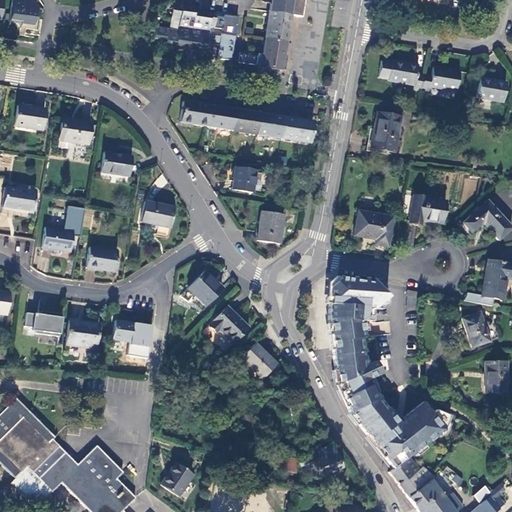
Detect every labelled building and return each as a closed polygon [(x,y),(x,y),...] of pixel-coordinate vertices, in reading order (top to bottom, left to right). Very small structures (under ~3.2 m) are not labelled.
[(11,0),(8,24),(33,28),(36,9),(30,0),(11,0)] [(269,0),(267,12),(302,18),(304,0),(269,0)] [(398,0),(396,0),(389,0),(388,8),(397,10),(398,0)] [(203,56),(210,57),(212,44),(217,45),(215,58),(228,61),(235,17),(221,15),(221,18),(216,17),(193,14),(194,10),(180,8),(180,10),(172,9),(170,21),(178,22),(177,31),(155,28),(154,38),(165,40),(165,45),(171,46),(171,51),(178,52),(179,47),(204,51),(203,56)] [(267,12),(263,39),(286,43),(290,18),(302,21),(302,18),(267,12)] [(240,53),(238,63),(281,70),(286,43),(263,39),(260,55),(240,53)] [(413,90),(420,92),(421,91),(423,77),(415,76),(417,66),(391,62),(391,63),(381,61),(377,78),(387,80),(387,81),(413,86),(413,90)] [(431,77),(423,76),(423,77),(421,91),(428,92),(429,88),(455,92),(459,73),(432,68),(431,77)] [(505,84),(479,79),(475,98),(502,103),(505,84)] [(178,122),(206,127),(209,106),(182,102),(178,122)] [(44,110),(17,106),(13,126),(41,131),(44,110)] [(206,127),(230,131),(233,110),(209,106),(206,127)] [(230,131),(255,135),(259,114),(233,110),(230,131)] [(369,149),(393,152),(399,118),(376,113),(369,149)] [(255,135),(280,139),(283,118),(259,114),(255,135)] [(312,123),(283,118),(280,139),(309,143),(312,123)] [(89,123),(61,119),(56,149),(66,150),(68,143),(86,145),(89,123)] [(130,158),(102,153),(99,172),(128,177),(130,158)] [(255,171),(234,169),(231,190),(252,193),(252,192),(253,181),(255,171)] [(34,192),(4,187),(1,209),(31,213),(34,192)] [(441,224),(445,202),(413,196),(409,223),(420,225),(421,221),(441,224)] [(498,240),(511,229),(487,202),(462,224),(470,233),(480,225),(484,225),(498,240)] [(173,209),(144,203),(140,223),(169,229),(173,209)] [(283,216),(260,212),(255,242),(279,245),(283,216)] [(387,247),(392,218),(358,212),(353,236),(375,240),(374,245),(387,247)] [(72,233),(44,228),(41,248),(69,253),(72,233)] [(116,253),(88,249),(85,268),(112,272),(116,253)] [(511,265),(487,261),(480,297),(502,301),(506,278),(511,278),(511,265)] [(222,290),(203,272),(187,289),(205,307),(222,290)] [(365,318),(365,309),(365,308),(369,308),(371,284),(337,278),(330,285),(328,320),(335,371),(338,370),(339,377),(336,377),(337,385),(350,415),(393,469),(408,457),(412,454),(443,429),(448,417),(434,411),(436,409),(431,402),(428,404),(433,411),(430,413),(422,402),(403,417),(402,424),(396,423),(396,422),(386,410),(377,398),(368,379),(379,374),(374,363),(363,365),(359,339),(362,339),(361,326),(364,325),(364,323),(369,323),(369,318),(365,318)] [(365,308),(365,309),(373,310),(387,298),(375,285),(371,284),(369,308),(365,308)] [(52,311),(25,307),(22,328),(50,332),(52,311)] [(247,328),(225,307),(207,326),(215,334),(218,331),(232,344),(247,328)] [(488,342),(478,313),(461,319),(471,348),(488,342)] [(98,325),(68,321),(65,346),(95,350),(98,325)] [(141,325),(114,321),(111,340),(138,344),(141,325)] [(277,364),(255,343),(239,359),(261,380),(277,364)] [(485,394),(505,394),(506,363),(484,363),(484,374),(485,374),(485,394)] [(88,511),(118,511),(120,510),(121,511),(134,498),(115,479),(122,473),(96,447),(76,465),(51,440),(53,438),(14,399),(0,412),(0,465),(13,479),(25,467),(38,479),(51,466),(64,479),(60,483),(88,511)] [(402,424),(403,417),(399,421),(397,420),(388,409),(386,410),(396,422),(396,423),(402,424)] [(342,468),(332,445),(310,453),(311,455),(299,461),(301,467),(305,466),(310,481),(342,468)] [(294,475),(296,460),(253,452),(252,459),(257,460),(256,467),(294,475)] [(393,469),(388,473),(398,486),(419,470),(408,457),(393,469)] [(174,463),(159,485),(177,497),(192,476),(174,463)] [(34,508),(60,483),(64,479),(51,466),(38,479),(25,467),(13,479),(9,483),(34,508)] [(419,470),(398,486),(407,498),(431,480),(434,476),(422,467),(419,470)] [(460,485),(463,479),(453,474),(450,480),(460,485)] [(442,479),(434,484),(454,511),(455,511),(464,506),(461,502),(464,500),(455,488),(453,490),(446,483),(448,482),(444,477),(441,478),(442,479)] [(454,511),(434,484),(431,480),(407,498),(417,511),(454,511)] [(488,494),(492,500),(505,491),(501,485),(488,494)] [(478,503),(489,493),(483,487),(472,497),(478,503)] [(490,497),(470,511),(494,511),(504,504),(498,497),(493,501),(492,500),(490,497)] [(362,511),(363,508),(336,503),(334,511),(362,511)]
